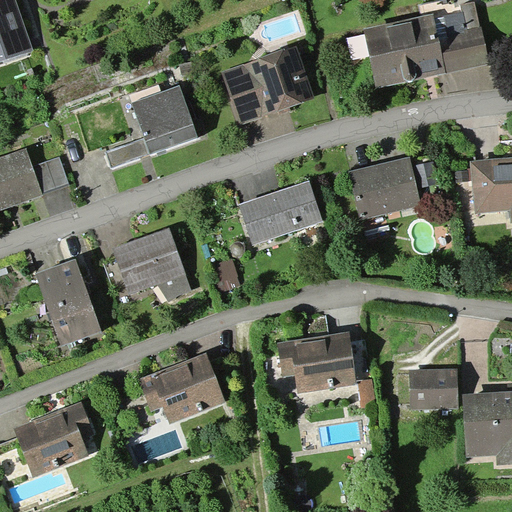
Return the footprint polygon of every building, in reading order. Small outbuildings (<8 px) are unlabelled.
[(0,0),(0,62),(32,52),(15,0),(0,0)] [(429,20),(357,37),(370,95),(483,69),(476,36),(435,46),(429,20)] [(290,54),(218,82),(237,132),(310,104),(290,54)] [(135,144),(103,155),(110,173),(194,143),(175,90),(123,108),(135,144)] [(25,155),(0,163),(0,213),(40,200),(25,155)] [(511,161),(466,166),(471,217),(508,213),(509,226),(511,226),(511,161)] [(407,164),(346,178),(357,224),(418,210),(407,164)] [(432,168),(415,171),(420,194),(437,191),(432,168)] [(306,187),(236,211),(249,249),(319,225),(306,187)] [(168,234),(109,253),(123,293),(181,274),(168,234)] [(231,263),(211,270),(220,295),(240,288),(231,263)] [(71,265),(29,280),(54,351),(96,337),(71,265)] [(347,338),(270,350),(275,381),(290,379),(293,398),(355,388),(347,338)] [(201,360),(147,382),(166,429),(220,407),(201,360)] [(452,372),(409,373),(410,412),(454,410),(452,372)] [(511,393),(459,398),(464,459),(497,457),(498,466),(511,465),(511,393)] [(82,403),(14,430),(34,477),(84,457),(77,442),(95,435),(82,403)]
